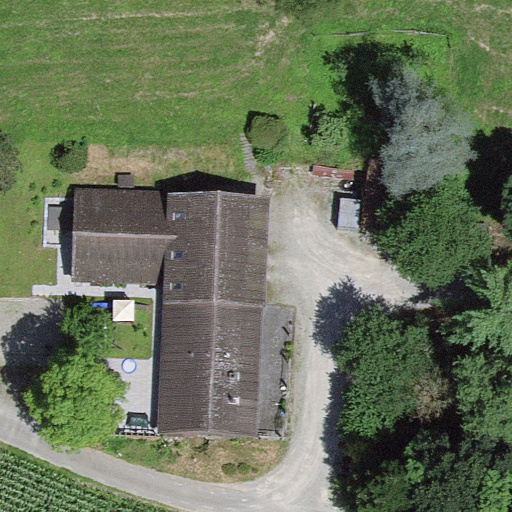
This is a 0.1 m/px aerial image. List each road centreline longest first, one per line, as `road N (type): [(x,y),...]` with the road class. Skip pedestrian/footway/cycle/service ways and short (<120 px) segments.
road 1 (track): [(511,294),(367,272),(338,282),(319,311),(301,511)]
road 2 (track): [(0,418),(78,458),(302,511)]
